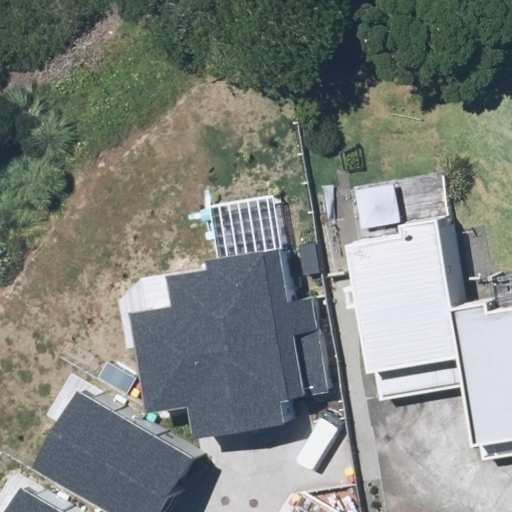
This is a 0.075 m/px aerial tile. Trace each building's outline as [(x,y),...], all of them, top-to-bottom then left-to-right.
[(496,447),(511,444),(511,300),(471,308),(456,223),(362,239),(386,376),(480,359),(496,447)] [(149,290),(166,392),(332,366),(320,293),(299,296),(291,242),(183,259),(187,284),(149,290)] [(89,372),(42,451),(145,511),(171,511),(212,443),(89,372)] [(113,511),(32,464),(3,511),(113,511)] [(306,511),(285,499),(277,511),(306,511)]
